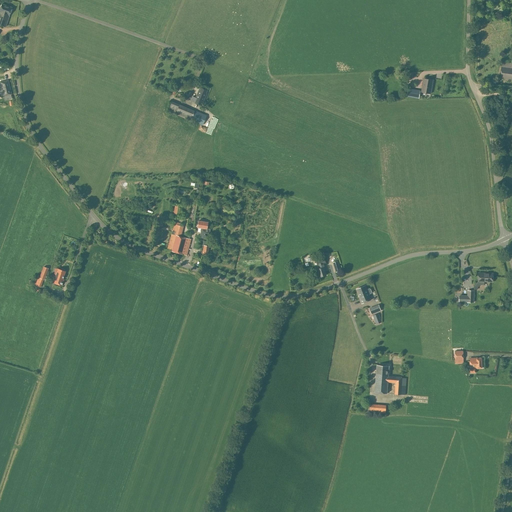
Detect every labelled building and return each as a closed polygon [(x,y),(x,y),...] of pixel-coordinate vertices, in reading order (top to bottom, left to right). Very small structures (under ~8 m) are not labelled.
[(1,4),(0,9),(0,25),(6,27),(12,7),(1,4)] [(511,63),(502,62),(500,78),(511,79),(511,63)] [(424,79),(422,92),(431,94),(433,80),(424,79)] [(8,80),(0,82),(3,96),(11,94),(8,80)] [(206,94),(206,93),(207,90),(200,88),(199,91),(198,90),(193,102),(201,106),(206,94)] [(168,111),(190,120),(190,121),(200,125),(204,114),(195,111),(171,101),(168,111)] [(181,216),(182,206),(173,205),(172,214),(181,216)] [(197,228),(201,228),(200,238),(205,238),(205,235),(204,235),(205,233),(209,234),(210,229),(207,228),(208,222),(198,221),(197,228)] [(185,234),(182,233),(183,227),(174,224),(171,234),(167,250),(187,256),(191,239),(189,239),(190,236),(185,235),(185,234)] [(326,271),(325,266),(325,264),(326,263),(325,259),(316,261),(318,266),(319,268),(318,269),(320,277),(326,275),(325,272),(326,271)] [(44,267),(39,278),(38,277),(35,285),(40,287),(43,280),(44,280),(48,269),(44,267)] [(62,270),(61,270),(55,268),(54,271),(55,271),(53,279),(52,283),(62,286),(64,279),(63,279),(65,271),(64,271),(64,270),(62,269),(62,270)] [(478,282),(474,286),(474,290),(478,290),(478,287),(480,285),(484,285),(485,282),(493,282),(493,273),(478,273),(478,282)] [(361,304),(362,303),(371,300),(365,286),(356,289),(360,299),(361,304)] [(371,315),(381,311),(379,304),(369,308),(371,315)] [(373,315),(377,324),(383,322),(379,313),(373,315)] [(464,359),(463,350),(455,351),(455,360),(464,359)] [(481,358),(477,358),(470,358),(470,369),(470,373),(476,373),(475,369),(477,369),(481,369),(481,358)] [(402,377),(388,376),(389,366),(377,365),(375,392),(387,393),(388,382),(395,383),(395,394),(405,395),(407,378),(402,378),(402,377)] [(370,412),(386,413),(386,405),(370,404),(370,412)]
